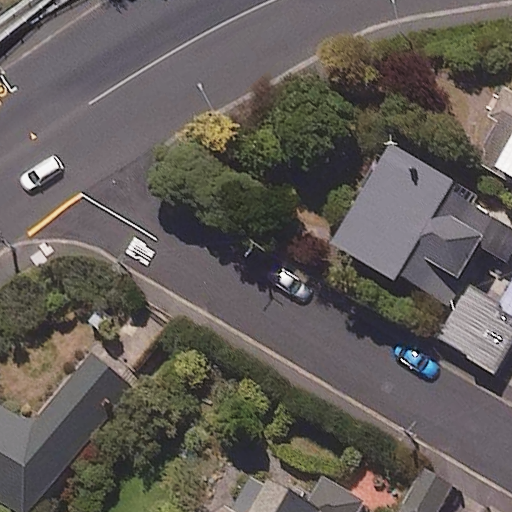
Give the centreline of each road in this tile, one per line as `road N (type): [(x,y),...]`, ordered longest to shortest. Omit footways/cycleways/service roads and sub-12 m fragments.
road 1 (residential): [(37,135),(84,194),(511,448)]
road 2 (secondary): [(37,135),(210,28),(272,0)]
